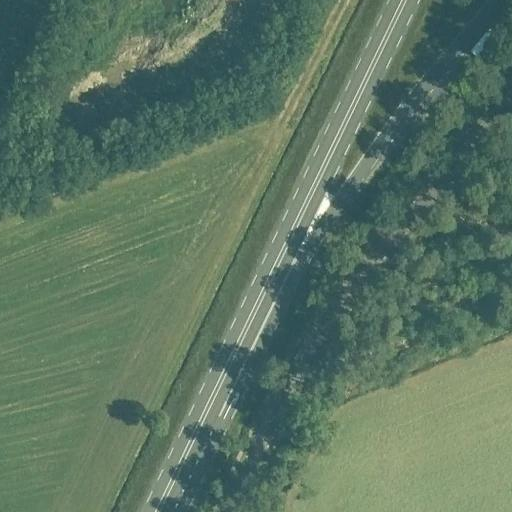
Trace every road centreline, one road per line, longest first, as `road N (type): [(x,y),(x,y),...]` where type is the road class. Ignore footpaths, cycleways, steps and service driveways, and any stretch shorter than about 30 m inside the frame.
road 1 (unclassified): [(226,511),(338,298),(511,99)]
road 2 (primary): [(263,289),(500,0)]
road 3 (primary): [(263,289),(402,0)]
road 4 (primary): [(263,289),(155,511)]
road 5 (track): [(342,0),(277,132)]
